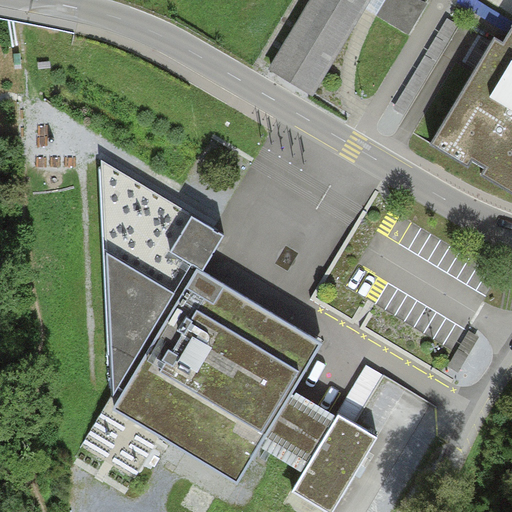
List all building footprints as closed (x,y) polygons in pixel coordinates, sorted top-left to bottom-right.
[(368,0),(312,0),(272,67),(313,92),(364,6),(368,0)] [(426,3),(419,0),(368,0),(364,6),(409,32),(426,3)] [(403,116),(459,25),(448,19),(393,109),(403,116)] [(496,40),(432,143),(468,166),(472,159),(485,167),(482,173),(511,191),(511,30),(503,44),(496,40)] [(221,234),(103,161),(118,406),(221,234)] [(294,391),(324,340),(255,300),(200,268),(118,406),(173,438),(238,477),(257,446),(304,473),(337,417),(294,391)] [(332,442),(292,511),(293,511),(334,511),(365,462),(340,447),(332,442)]
